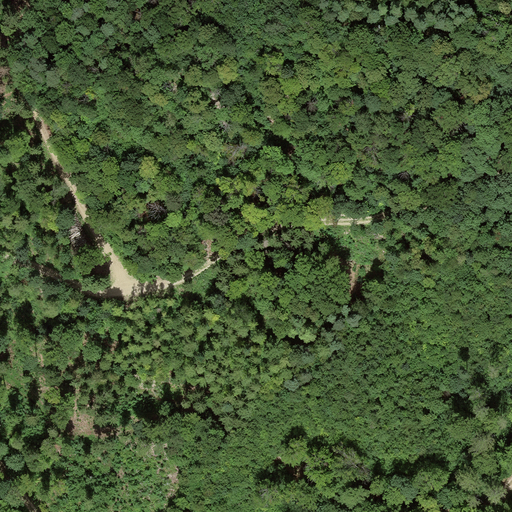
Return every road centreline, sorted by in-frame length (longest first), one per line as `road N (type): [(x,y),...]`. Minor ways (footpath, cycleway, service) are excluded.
road 1 (track): [(511,164),(362,220),(267,225),(195,272),(156,286),(104,294),(0,257)]
road 2 (track): [(132,289),(70,189),(39,110),(22,47),(31,0)]
road 3 (track): [(250,450),(369,491),(467,511)]
road 4 (track): [(401,0),(399,21),(415,28),(483,33),(511,21)]
